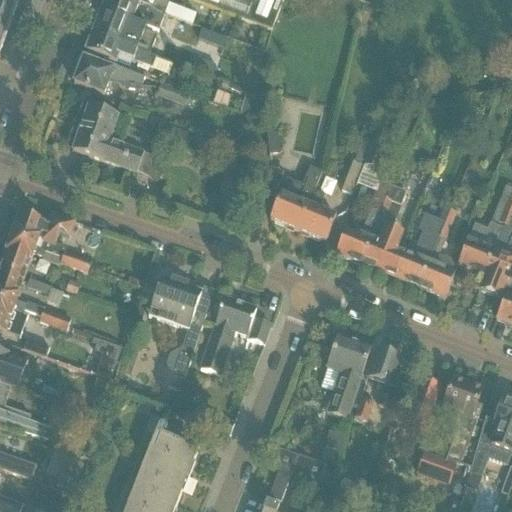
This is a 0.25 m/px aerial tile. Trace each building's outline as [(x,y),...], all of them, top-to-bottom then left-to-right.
[(19,3),(20,0),(0,0),(0,52),(18,2),(19,3)] [(106,0),(101,14),(100,17),(115,23),(116,20),(131,26),(132,24),(146,29),(157,33),(160,28),(164,17),(119,0),(106,0)] [(119,0),(164,17),(190,27),(194,16),(151,0),(119,0)] [(183,0),(271,34),(278,16),(235,0),(183,0)] [(235,0),(278,16),(283,0),(235,0)] [(100,18),(92,36),(148,59),(156,40),(144,35),(146,29),(132,24),(131,26),(116,20),(115,23),(100,17),(100,18)] [(201,32),(197,42),(222,52),(226,41),(201,32)] [(92,36),(85,54),(104,62),(115,66),(115,65),(128,70),(131,64),(151,72),(155,61),(148,59),(92,36)] [(191,59),(187,69),(212,78),(216,68),(191,59)] [(155,61),(151,72),(168,78),(172,68),(155,61)] [(82,62),(73,87),(92,94),(102,98),(107,85),(141,90),(144,82),(135,79),(125,75),(125,74),(96,62),(94,67),(82,62)] [(181,109),(186,98),(163,89),(158,101),(181,109)] [(252,119),(257,104),(244,100),(240,116),(252,119)] [(427,105),(425,117),(443,118),(444,107),(427,105)] [(136,176),(143,157),(109,144),(118,119),(88,108),(72,154),(136,176)] [(364,168),(364,169),(379,175),(393,139),(377,133),(372,145),(364,168)] [(268,159),(279,157),(277,137),(266,138),(268,159)] [(362,141),(354,164),(364,168),(372,145),(362,141)] [(352,164),(340,194),(352,198),(356,187),(364,169),(364,168),(354,164),(352,164)] [(268,176),(260,194),(273,199),(283,176),(270,170),(268,176)] [(314,194),(321,176),(308,171),(301,188),(286,182),(269,223),(297,235),(314,194)] [(342,240),(335,258),(348,264),(361,269),(363,264),(369,248),(371,244),(375,235),(382,217),(387,220),(392,206),(381,201),(386,187),(381,185),(378,184),(374,194),(367,213),(369,214),(359,239),(345,233),(342,240)] [(363,264),(361,269),(373,274),(387,280),(393,282),(398,269),(393,267),(398,254),(395,253),(401,238),(390,233),(399,209),(403,201),(404,198),(404,195),(402,194),(394,190),(386,187),(381,201),(392,206),(387,220),(382,217),(375,235),(371,244),(369,248),(363,264)] [(468,244),(457,270),(470,275),(483,280),(485,275),(493,254),(502,232),(504,228),(498,226),(503,213),(511,216),(511,191),(504,189),(489,226),(486,233),(474,228),(468,244)] [(325,246),(332,227),(335,220),(318,213),(324,198),(314,194),(297,235),(325,246)] [(439,224),(438,225),(444,227),(449,229),(455,216),(451,214),(450,213),(444,211),(439,224)] [(511,216),(503,213),(498,226),(504,228),(509,230),(511,223),(511,216)] [(74,227),(63,223),(43,216),(40,224),(18,216),(9,243),(44,255),(61,262),(59,267),(73,272),(77,261),(65,256),(66,252),(55,248),(56,242),(58,237),(69,240),(74,227)] [(398,254),(393,267),(398,269),(393,282),(405,287),(418,292),(420,287),(426,271),(428,267),(432,257),(439,240),(433,238),(438,225),(439,224),(424,218),(418,234),(421,236),(413,256),(415,256),(413,261),(403,257),(398,254)] [(438,225),(433,238),(439,240),(444,242),(449,229),(444,227),(438,225)] [(484,280),(478,293),(498,301),(499,299),(500,299),(504,288),(509,290),(511,281),(511,231),(509,230),(504,228),(502,232),(493,254),(485,275),(483,280),(484,280)] [(0,268),(0,272),(24,281),(25,278),(32,257),(42,260),(44,255),(9,243),(0,268)] [(420,287),(418,292),(430,297),(444,302),(454,277),(450,275),(445,273),(434,269),(438,260),(432,257),(428,267),(426,271),(420,287)] [(87,276),(91,265),(77,261),(73,272),(87,276)] [(0,304),(14,309),(16,304),(23,283),(24,281),(0,272),(0,304)] [(160,285),(150,315),(155,316),(158,321),(175,327),(185,330),(187,331),(180,355),(173,359),(170,369),(173,375),(186,379),(200,336),(208,312),(197,309),(197,308),(202,294),(197,292),(187,289),(171,284),(161,280),(160,285)] [(29,282),(26,291),(47,298),(49,299),(51,292),(52,291),(29,282)] [(70,286),(66,296),(77,300),(80,290),(70,286)] [(506,298),(495,323),(509,328),(511,329),(511,300),(510,299),(506,298)] [(217,320),(200,373),(211,377),(219,379),(233,337),(246,341),(246,343),(263,349),(270,329),(252,323),(256,312),(224,301),(217,320)] [(0,304),(0,334),(19,341),(26,319),(21,317),(12,314),(14,309),(0,304)] [(14,309),(12,314),(21,317),(23,313),(25,307),(16,304),(14,309)] [(25,307),(23,313),(41,319),(43,314),(43,311),(26,305),(25,307)] [(41,319),(39,325),(53,330),(57,319),(43,314),(41,319)] [(67,335),(71,324),(57,319),(53,330),(67,335)] [(345,424),(363,370),(370,351),(337,340),(327,371),(341,376),(327,418),(345,424)] [(92,342),(91,347),(95,348),(93,355),(101,358),(95,378),(110,383),(120,352),(92,342)] [(45,361),(49,351),(26,343),(23,353),(34,357),(45,361)] [(390,413),(401,379),(395,377),(401,362),(376,354),(366,382),(385,388),(378,409),(390,413)] [(0,355),(0,387),(10,391),(17,394),(27,366),(9,359),(9,358),(0,355)] [(96,382),(92,393),(103,397),(107,386),(96,382)] [(424,458),(417,477),(447,488),(454,469),(455,466),(459,468),(482,409),(476,407),(481,394),(453,383),(442,411),(456,416),(451,428),(457,430),(446,462),(445,462),(444,465),(424,458)] [(0,429),(24,437),(38,442),(47,445),(51,433),(28,425),(30,420),(5,411),(4,410),(4,409),(10,391),(0,387),(0,429)] [(414,400),(402,432),(422,440),(428,422),(434,408),(414,400)] [(367,424),(373,406),(359,401),(353,419),(367,424)] [(469,478),(466,491),(476,495),(480,483),(488,462),(505,469),(510,456),(511,457),(511,453),(511,402),(509,401),(506,403),(503,402),(493,429),(483,426),(475,457),(469,478)] [(229,439),(234,426),(197,412),(192,424),(211,432),(229,439)] [(150,466),(184,479),(189,464),(193,466),(198,452),(161,438),(150,466)] [(32,482),(35,472),(36,469),(0,457),(0,473),(6,475),(16,479),(17,477),(32,482)] [(297,459),(291,476),(298,478),(319,486),(324,471),(297,459)] [(184,479),(150,466),(139,494),(176,509),(181,495),(178,494),(184,479)] [(509,471),(500,498),(507,500),(511,487),(511,467),(510,472),(509,471)] [(280,506),(291,476),(279,471),(267,501),(280,506)] [(60,479),(56,490),(73,495),(76,485),(60,479)] [(341,483),(338,492),(354,498),(354,499),(368,503),(372,491),(358,486),(358,487),(344,482),(341,483)] [(131,511),(174,511),(176,509),(139,494),(131,511)] [(0,511),(21,511),(23,508),(0,500),(0,511)]
